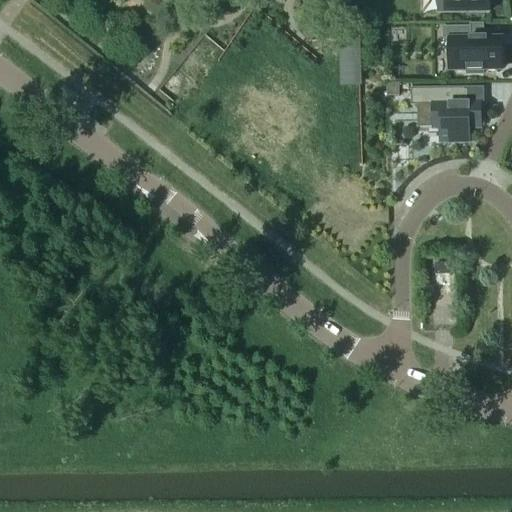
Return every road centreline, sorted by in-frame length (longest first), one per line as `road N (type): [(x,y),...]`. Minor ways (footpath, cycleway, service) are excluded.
road 1 (secondary): [(386,370),(336,340),(181,208),(0,71)]
road 2 (residential): [(471,187),(436,194),(406,230),(398,331),(386,370)]
road 3 (secondary): [(511,414),(386,370)]
